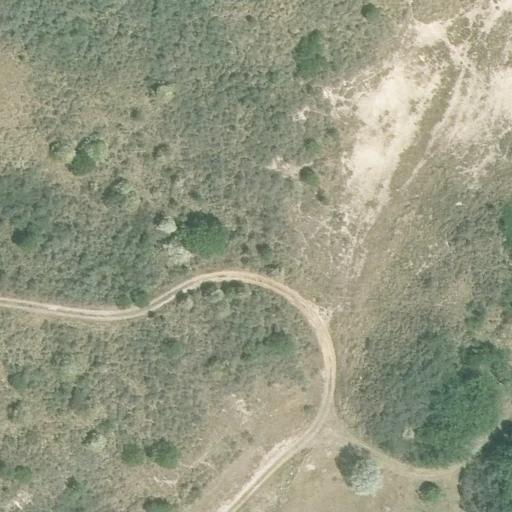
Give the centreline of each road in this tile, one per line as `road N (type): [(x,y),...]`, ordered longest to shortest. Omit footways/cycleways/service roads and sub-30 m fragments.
road 1 (track): [(0,303),(128,314),(217,275),(257,278),(289,292),(321,332),(333,389),(321,427)]
road 2 (track): [(321,332),(379,208),(450,119),(484,7)]
road 3 (track): [(511,410),(470,455),(429,465),(321,427),(242,496)]
